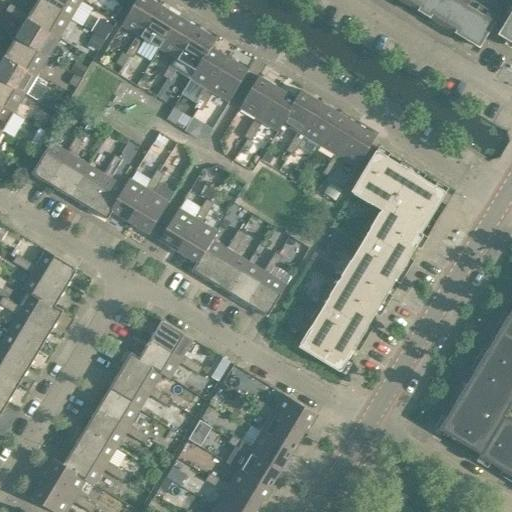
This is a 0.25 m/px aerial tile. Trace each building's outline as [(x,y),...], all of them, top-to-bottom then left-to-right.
[(28,18),(60,37),(71,19),(39,0),(30,14),(21,9),(16,16),(26,22),(28,18)] [(39,0),(71,19),(82,0),(81,0),(39,0)] [(137,0),(122,24),(138,34),(142,36),(161,5),(153,0),(137,0)] [(418,15),(429,22),(431,17),(457,33),(455,37),(466,44),(468,40),(481,47),(500,15),(474,0),(402,0),(420,11),(418,15)] [(11,3),(7,10),(16,16),(21,9),(11,3)] [(161,5),(142,36),(138,34),(132,43),(140,48),(146,38),(160,47),(179,16),(161,5)] [(511,11),(499,34),(511,41),(511,11)] [(179,16),(160,47),(175,56),(179,59),(198,27),(179,16)] [(100,17),(92,30),(106,39),(114,25),(100,17)] [(17,37),(48,56),(60,37),(28,18),(26,22),(17,37)] [(212,47),(217,39),(198,27),(179,59),(175,56),(169,66),(177,70),(191,78),(191,77),(196,69),(197,70),(211,46),(212,47)] [(95,33),(88,44),(100,50),(106,40),(95,33)] [(5,56),(37,75),(48,56),(17,37),(7,52),(0,47),(0,57),(3,60),(5,56)] [(127,53),(134,58),(140,48),(132,43),(127,53)] [(191,77),(207,87),(211,89),(230,58),(212,47),(211,46),(197,70),(196,69),(191,77)] [(0,64),(0,78),(26,93),(37,75),(5,56),(3,60),(0,64)] [(214,91),(230,101),(249,69),(230,58),(211,89),(207,87),(201,96),(208,100),(214,91)] [(77,60),(72,70),(82,76),(87,67),(77,60)] [(164,75),(171,80),(177,70),(169,66),(164,75)] [(75,73),(70,82),(76,86),(82,77),(75,73)] [(241,107),(256,117),(260,119),(279,87),(260,76),(241,107)] [(0,103),(14,112),(26,93),(0,78),(0,103)] [(264,121),(280,131),(284,123),(283,122),(297,98),(279,87),(260,119),(256,117),(251,126),(258,131),(264,121)] [(301,90),(297,98),(283,122),(284,123),(298,131),(302,133),(321,101),(301,90)] [(196,106),(202,110),(208,100),(201,96),(196,106)] [(321,101),(302,133),(298,131),(293,140),(300,145),(306,135),(320,144),(339,113),(321,101)] [(0,128),(3,130),(14,112),(0,103),(0,128)] [(175,107),(167,119),(177,125),(184,113),(175,107)] [(339,113),(320,144),(335,153),(339,155),(358,124),(339,113)] [(193,118),(187,129),(197,136),(204,125),(193,118)] [(206,124),(198,137),(210,134),(214,128),(206,124)] [(343,158),(358,167),(377,136),(358,124),(339,155),(335,153),(330,163),(337,167),(343,158)] [(245,136),(252,140),(258,131),(251,126),(245,136)] [(86,136),(79,132),(73,141),(80,146),(86,136)] [(162,148),(168,138),(161,134),(155,144),(162,148)] [(35,136),(29,145),(39,151),(44,142),(35,136)] [(287,150),(294,154),(300,145),(293,140),(287,150)] [(67,151),(51,141),(32,173),(52,185),(71,153),(75,155),(80,146),(73,141),(67,151)] [(341,371),(424,234),(422,233),(447,192),(377,150),(353,191),(383,209),(300,346),(341,371)] [(70,196),(89,164),(75,155),(71,153),(52,185),(70,196)] [(239,153),(235,160),(241,163),(245,157),(239,153)] [(123,159),(116,154),(110,164),(117,168),(123,159)] [(324,172),(331,177),(337,167),(330,163),(324,172)] [(89,207),(108,176),(112,178),(117,168),(110,164),(104,173),(89,164),(70,196),(89,207)] [(165,173),(158,168),(152,178),(159,182),(165,173)] [(126,187),(125,186),(112,178),(108,176),(89,207),(108,219),(113,211),(112,210),(126,187)] [(146,187),(130,178),(125,186),(126,187),(112,210),(113,211),(131,221),(150,190),(154,192),(159,182),(152,178),(146,187)] [(207,181),(201,193),(212,199),(218,188),(207,181)] [(331,182),(325,192),(337,200),(343,190),(331,182)] [(150,233),(169,202),(154,192),(150,190),(131,221),(150,233)] [(214,203),(207,198),(201,208),(209,212),(214,203)] [(195,217),(180,208),(161,239),(180,251),(199,219),(203,222),(209,212),(201,208),(195,217)] [(219,231),(203,222),(199,219),(180,251),(198,262),(213,239),(214,240),(219,231)] [(2,225),(0,228),(0,237),(3,240),(9,230),(2,225)] [(246,233),(239,229),(233,238),(241,243),(246,233)] [(339,230),(334,237),(343,243),(348,236),(339,230)] [(198,262),(192,270),(212,282),(231,250),(235,252),(241,243),(233,238),(228,248),(214,240),(213,239),(198,262)] [(47,250),(37,265),(35,269),(66,288),(78,269),(47,250)] [(231,293),(250,261),(235,252),(231,250),(212,282),(231,293)] [(283,255),(276,251),(270,261),(277,265),(283,255)] [(18,254),(14,261),(23,267),(28,260),(18,254)] [(33,273),(23,289),(31,294),(32,293),(55,307),(56,306),(66,288),(35,269),(37,265),(28,260),(23,267),(33,273)] [(249,304),(268,272),(272,275),(277,265),(270,261),(264,270),(250,261),(231,293),(249,304)] [(269,316),(293,275),(277,265),(272,275),(268,272),(249,304),(269,316)] [(64,311),(56,306),(55,307),(32,293),(31,294),(23,307),(21,311),(52,330),(64,311)] [(4,296),(0,302),(0,303),(9,309),(14,302),(4,296)] [(10,330),(41,349),(52,330),(21,311),(23,307),(14,302),(9,309),(18,315),(10,330)] [(511,310),(440,428),(481,453),(480,454),(511,474),(511,418),(505,414),(511,402),(511,310)] [(184,355),(194,339),(162,320),(151,339),(182,358),(180,362),(190,368),(194,360),(184,355)] [(0,345),(0,349),(30,367),(41,349),(10,330),(1,344),(0,345)] [(170,378),(180,362),(182,358),(151,339),(140,357),(140,358),(163,372),(162,373),(170,378)] [(0,374),(19,386),(30,367),(0,349),(0,345),(1,344),(0,343),(0,374)] [(154,387),(162,373),(163,372),(140,358),(140,357),(132,352),(120,371),(152,390),(150,394),(159,400),(163,392),(154,387)] [(199,374),(204,366),(194,360),(190,368),(199,374)] [(152,390),(120,371),(109,390),(140,409),(150,394),(152,390)] [(0,399),(8,404),(19,386),(0,374),(0,399)] [(140,409),(109,390),(97,409),(129,428),(127,432),(136,437),(141,430),(131,424),(140,409)] [(169,406),(173,398),(163,392),(159,400),(169,406)] [(285,393),(275,409),(273,413),(304,432),(316,413),(285,393)] [(256,398),(251,405),(261,411),(265,404),(256,398)] [(262,431),(293,451),(304,432),(273,413),(275,409),(265,404),(261,411),(270,417),(262,431)] [(129,428),(97,409),(86,427),(118,446),(127,432),(129,428)] [(201,419),(196,427),(208,434),(213,426),(201,419)] [(118,446),(86,427),(75,446),(107,465),(104,469),(114,474),(118,467),(109,461),(118,446)] [(146,443),(150,436),(141,430),(136,437),(146,443)] [(250,450),(282,469),(293,451),(262,431),(253,446),(250,450)] [(233,435),(229,442),(239,447),(243,441),(233,435)] [(239,469),(271,488),(282,469),(250,450),(253,446),(243,441),(239,447),(248,453),(239,469)] [(86,479),(95,484),(104,469),(107,465),(75,446),(65,463),(64,464),(87,478),(86,479)] [(65,463),(56,458),(44,478),(76,497),(74,500),(84,505),(88,499),(78,493),(86,479),(87,478),(64,464),(65,463)] [(173,465),(167,476),(181,485),(187,474),(173,465)] [(123,480),(128,473),(118,467),(114,474),(123,480)] [(228,487),(259,507),(271,488),(239,469),(230,484),(228,487)] [(211,472),(206,480),(216,485),(220,478),(211,472)] [(56,511),(66,511),(74,500),(76,497),(44,478),(33,497),(56,511)] [(216,506),(226,511),(255,511),(259,507),(228,487),(230,484),(220,478),(216,485),(225,491),(216,506)] [(435,511),(393,486),(377,511),(435,511)] [(93,511),(97,505),(88,499),(84,505),(93,511)]
